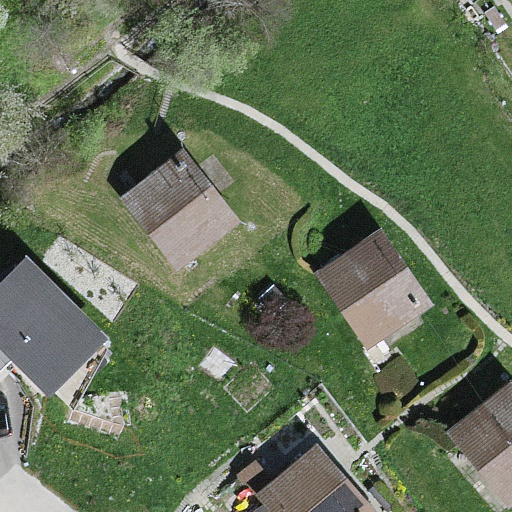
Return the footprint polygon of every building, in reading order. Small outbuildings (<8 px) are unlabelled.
[(190,157),(124,210),(182,283),(249,231),(190,157)] [(390,234),(321,281),(376,360),(445,313),(390,234)] [(27,271),(0,297),(0,372),(10,363),(48,401),(102,349),(27,271)] [(511,511),(511,398),(454,442),(506,511),(511,511)] [(371,511),(325,452),(266,498),(276,511),(371,511)]
